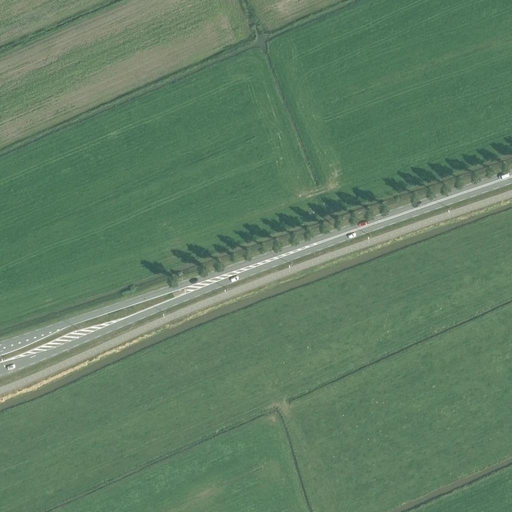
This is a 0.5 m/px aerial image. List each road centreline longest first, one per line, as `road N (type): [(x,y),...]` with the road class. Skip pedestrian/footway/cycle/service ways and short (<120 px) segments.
road 1 (track): [(319,494),(278,394),(0,507)]
road 2 (primary): [(0,372),(267,259)]
road 3 (primary): [(267,259),(0,346)]
road 4 (primary): [(267,259),(511,177)]
road 5 (track): [(331,511),(319,494),(460,439)]
